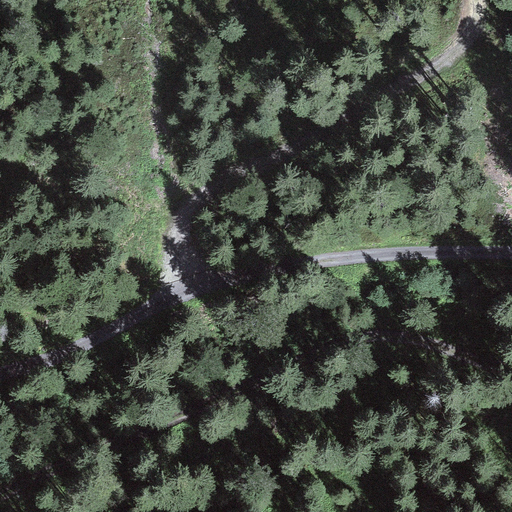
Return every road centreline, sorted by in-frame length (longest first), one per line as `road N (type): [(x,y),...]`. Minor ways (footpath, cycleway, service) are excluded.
road 1 (track): [(511,379),(374,354),(312,360),(0,494)]
road 2 (track): [(0,371),(184,292),(269,270),(383,256),(511,257)]
